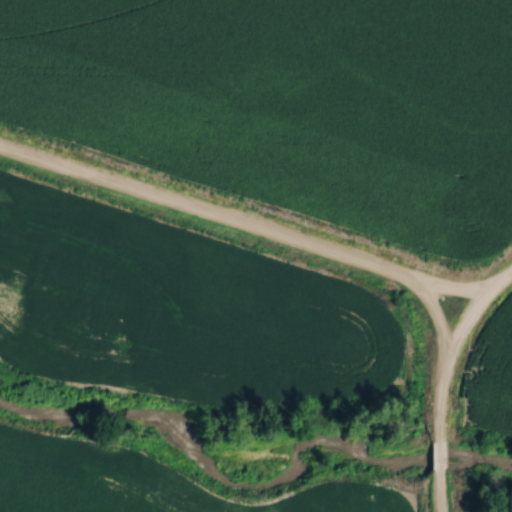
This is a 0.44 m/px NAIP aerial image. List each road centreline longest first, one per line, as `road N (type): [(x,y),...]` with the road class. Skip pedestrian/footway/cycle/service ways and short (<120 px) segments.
road 1 (residential): [(447,355),(429,299),(416,285),(0,148)]
road 2 (residential): [(451,444),(447,355),(466,318),(511,272)]
